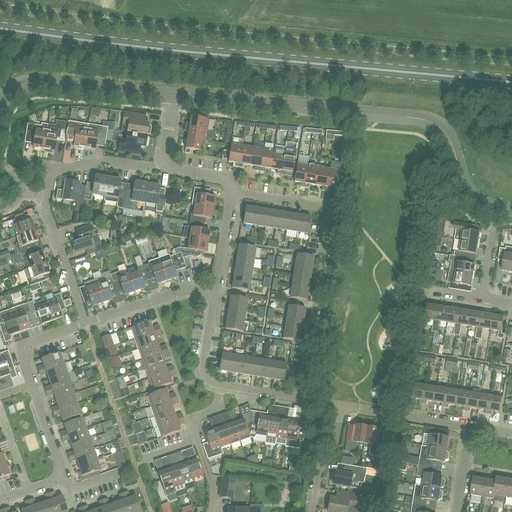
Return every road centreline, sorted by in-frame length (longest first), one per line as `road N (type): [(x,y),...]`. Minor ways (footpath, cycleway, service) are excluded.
road 1 (unclassified): [(511,61),(0,6)]
road 2 (primary): [(511,82),(0,29)]
road 3 (tertiary): [(174,96),(433,123),(473,200),(511,210)]
road 4 (residential): [(30,385),(21,357),(27,343),(187,288),(214,293)]
road 5 (residential): [(329,214),(299,398)]
road 6 (tertiary): [(0,107),(7,94),(35,83),(174,96)]
road 7 (residential): [(77,303),(44,205),(56,171)]
road 8 (residential): [(470,427),(340,405)]
